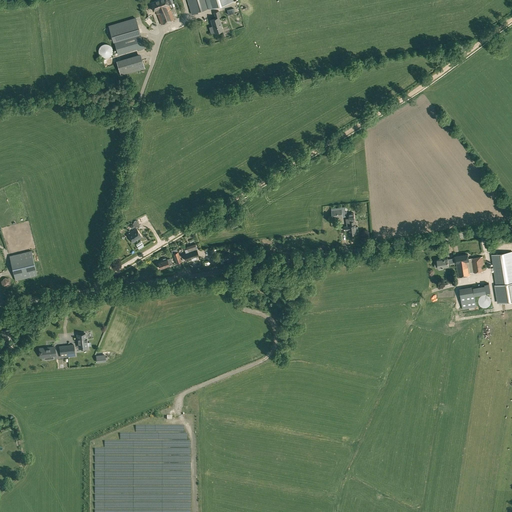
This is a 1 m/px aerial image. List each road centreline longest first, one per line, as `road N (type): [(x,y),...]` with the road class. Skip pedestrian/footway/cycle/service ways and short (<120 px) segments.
road 1 (track): [(109,273),(403,98),(511,19)]
road 2 (tertiary): [(98,290),(511,227)]
